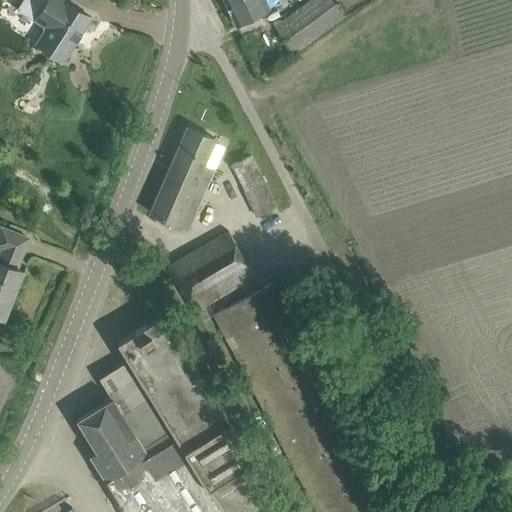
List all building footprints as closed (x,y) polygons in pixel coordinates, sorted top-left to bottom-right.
[(25,0),(21,8),(36,18),(35,19),(47,27),(36,43),(63,60),(76,40),(77,41),(77,40),(76,39),(80,32),(82,33),(82,32),(91,17),(65,0),(25,0)] [(225,0),(237,24),(255,15),(269,8),(268,6),(280,0),(225,0)] [(310,0),(276,25),(295,51),(345,15),(334,0),(310,0)] [(203,164),(215,137),(189,126),(151,212),(188,228),(214,169),(203,164)] [(232,165),(257,216),(277,205),(251,155),(232,165)] [(0,229),(0,247),(3,249),(0,256),(0,315),(3,317),(22,269),(11,264),(16,250),(22,252),(28,237),(1,226),(0,229)] [(255,276),(229,230),(167,266),(194,311),(255,276)] [(215,313),(319,511),(385,511),(394,508),(275,281),(215,313)] [(265,511),(262,506),(277,497),(164,313),(118,341),(129,359),(100,377),(112,397),(148,455),(106,480),(126,511),(265,511)] [(112,397),(77,418),(97,450),(90,454),(106,480),(148,455),(112,397)]
